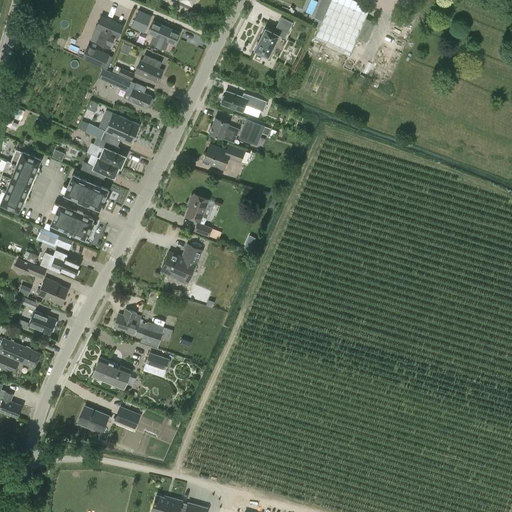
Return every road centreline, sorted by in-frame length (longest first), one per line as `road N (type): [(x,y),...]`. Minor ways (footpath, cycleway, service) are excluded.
road 1 (residential): [(20,511),(31,437),(63,355),(243,0)]
road 2 (unknown): [(228,511),(215,487),(96,459),(28,456)]
